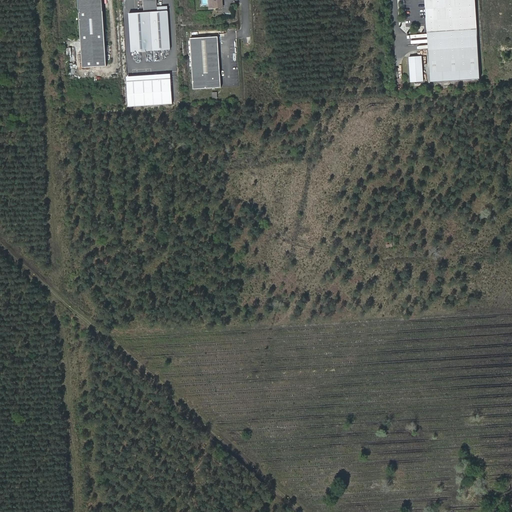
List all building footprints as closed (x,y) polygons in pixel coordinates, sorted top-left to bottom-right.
[(103,0),(79,0),(84,67),(109,65),(103,0)] [(171,49),(168,11),(159,11),(158,0),(143,0),(144,11),(129,12),(131,51),(171,49)] [(483,79),(477,0),(426,0),(432,81),(483,79)] [(218,85),(214,34),(187,36),(190,86),(218,85)] [(423,55),(410,57),(412,82),(425,81),(423,55)] [(128,105),(173,104),(172,74),(127,75),(128,105)]
